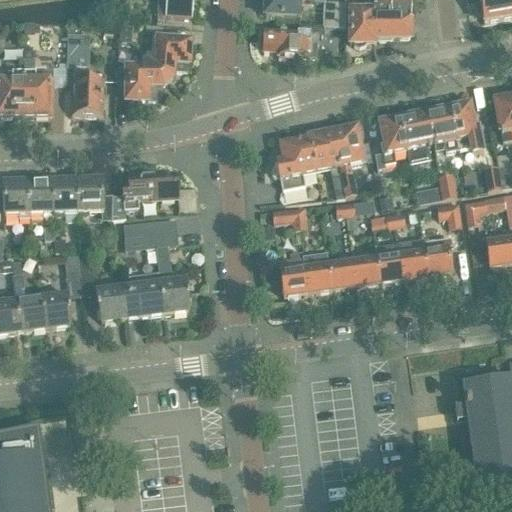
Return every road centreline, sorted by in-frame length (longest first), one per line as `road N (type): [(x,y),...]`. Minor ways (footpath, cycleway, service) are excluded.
road 1 (tertiary): [(247,362),(511,324)]
road 2 (tertiary): [(0,393),(247,362)]
road 3 (residential): [(247,362),(224,124)]
road 4 (tertiary): [(450,70),(224,124)]
road 5 (tertiary): [(224,124),(111,149),(0,152)]
road 6 (residential): [(263,511),(247,362)]
road 7 (residential): [(224,124),(231,0)]
